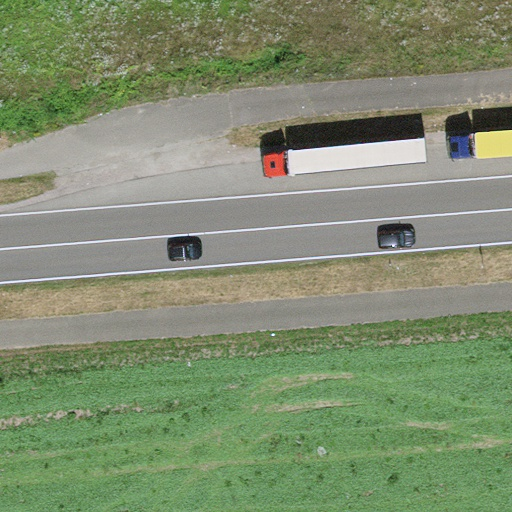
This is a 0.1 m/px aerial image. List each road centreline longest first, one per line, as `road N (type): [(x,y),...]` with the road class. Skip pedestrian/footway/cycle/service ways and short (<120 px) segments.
road 1 (track): [(0,349),(511,306)]
road 2 (primary): [(511,219),(0,252)]
road 3 (track): [(136,145),(230,106),(511,77)]
road 4 (track): [(183,239),(136,145),(0,160)]
